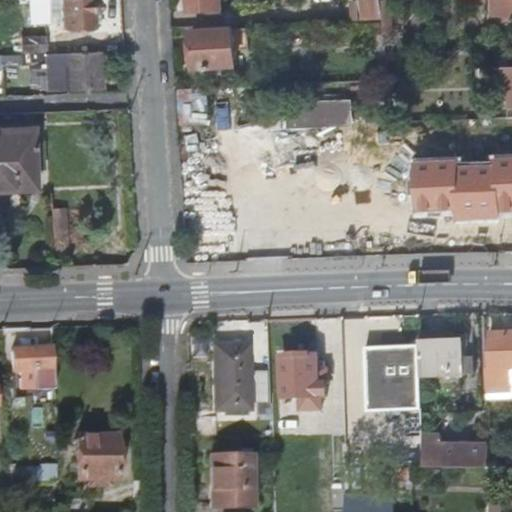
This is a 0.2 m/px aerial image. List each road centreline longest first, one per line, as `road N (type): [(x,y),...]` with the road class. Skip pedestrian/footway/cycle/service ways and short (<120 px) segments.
road 1 (secondary): [(163,296),(511,286)]
road 2 (residential): [(163,296),(143,0)]
road 3 (residential): [(163,296),(164,511)]
road 4 (secondary): [(0,305),(163,296)]
